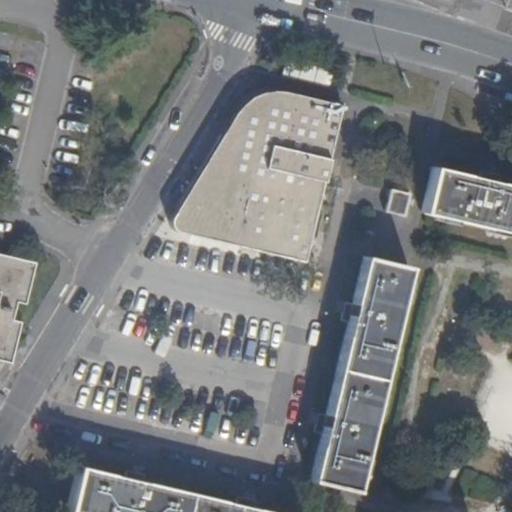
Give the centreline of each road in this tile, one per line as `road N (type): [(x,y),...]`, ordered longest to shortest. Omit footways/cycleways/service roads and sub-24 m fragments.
road 1 (residential): [(103,264),(298,312),(264,461),(15,402)]
road 2 (residential): [(103,264),(19,220),(58,36),(52,17),(0,5)]
road 3 (unclassified): [(259,0),(103,264)]
road 4 (secondary): [(453,46),(260,0)]
road 5 (unclassified): [(103,264),(15,402)]
